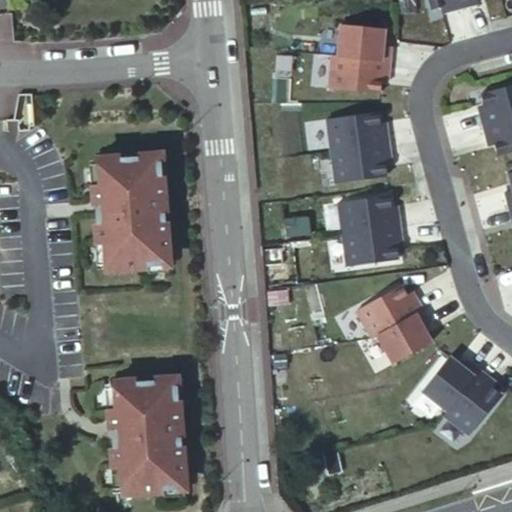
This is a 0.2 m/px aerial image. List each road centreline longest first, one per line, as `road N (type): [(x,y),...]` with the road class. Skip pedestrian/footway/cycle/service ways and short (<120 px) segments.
road 1 (tertiary): [(210,59),(241,511)]
road 2 (residential): [(511,340),(472,299),(425,105),(430,73),(460,51),(511,37)]
road 3 (unclassified): [(0,73),(210,59)]
